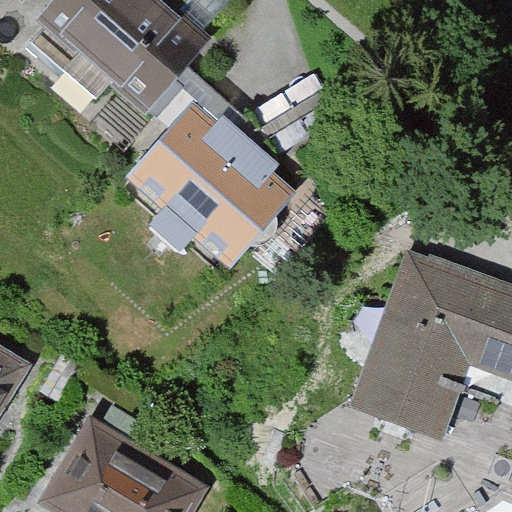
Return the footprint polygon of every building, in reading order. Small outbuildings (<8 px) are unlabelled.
[(211,46),(159,0),(67,0),(50,20),(152,111),(158,105),(198,60),(211,46)] [(158,105),(187,130),(196,120),(253,171),(350,120),(321,77),(258,115),(198,60),(158,105)] [(253,171),(196,120),(187,130),(139,183),(234,267),(290,204),(253,171)] [(511,302),(405,265),(356,404),(451,438),(477,363),(511,375),(511,302)] [(0,423),(38,362),(0,338),(0,423)] [(196,511),(213,485),(105,422),(63,493),(96,511),(196,511)]
